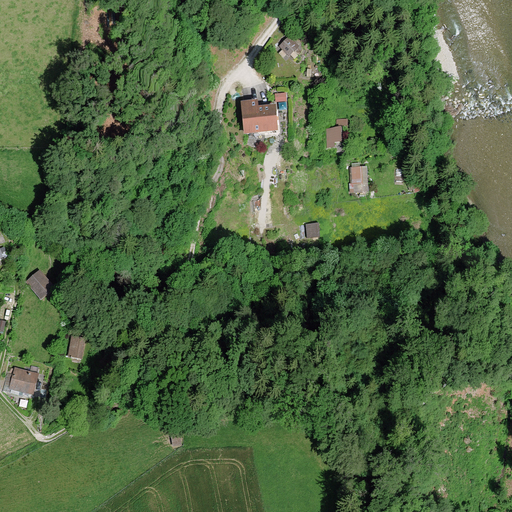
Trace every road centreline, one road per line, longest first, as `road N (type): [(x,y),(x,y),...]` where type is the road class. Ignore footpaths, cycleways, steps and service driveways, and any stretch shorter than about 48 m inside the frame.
road 1 (track): [(149,374),(167,302),(219,168),(222,94),(291,0)]
road 2 (track): [(342,511),(345,466),(323,429),(149,374)]
road 3 (track): [(149,374),(48,439),(0,394)]
road 4 (track): [(0,366),(16,297),(8,246)]
